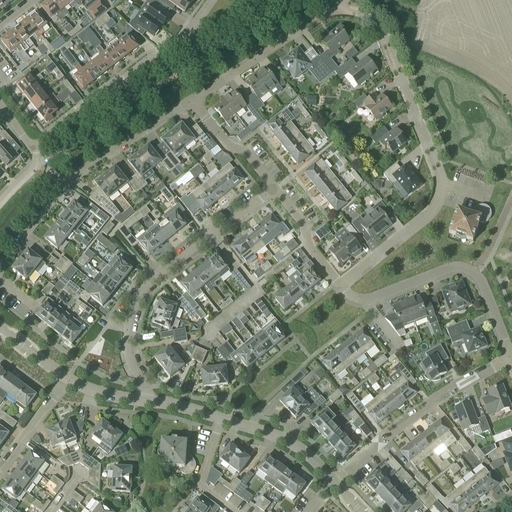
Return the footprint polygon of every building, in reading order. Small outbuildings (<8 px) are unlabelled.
[(50,0),(41,7),(51,20),(55,17),(60,22),(64,19),(50,0)] [(64,0),(50,0),(64,19),(69,15),(64,9),(69,6),(64,0)] [(153,5),(145,15),(161,26),(162,27),(166,22),(167,23),(170,19),(168,18),(169,17),(159,9),(163,4),(157,0),(153,0),(151,3),(153,5)] [(157,0),(163,4),(168,8),(172,3),(185,13),(191,3),(186,0),(157,0)] [(87,12),(91,16),(94,20),(106,11),(102,5),(93,11),(91,9),(87,12)] [(38,12),(28,20),(41,36),(44,33),(41,30),(48,25),(38,12)] [(106,15),(101,19),(105,24),(110,20),(106,15)] [(161,26),(145,15),(140,22),(135,18),(131,21),(128,25),(135,31),(138,26),(153,36),(154,35),(156,36),(159,31),(158,31),(161,26)] [(89,24),(94,20),(91,16),(86,21),(89,24)] [(105,24),(101,19),(95,24),(99,29),(105,24)] [(28,20),(19,27),(29,39),(34,35),(37,39),(41,36),(28,20)] [(332,75),(334,73),(338,70),(331,60),(339,54),(336,51),(348,41),(343,35),(346,33),(340,26),(321,42),(328,51),(319,58),(321,61),(332,75)] [(19,27),(10,34),(23,51),(25,53),(28,50),(23,44),(29,39),(19,27)] [(76,34),(74,30),(68,35),(71,39),(76,34)] [(86,37),(83,33),(77,37),(80,41),(86,37)] [(23,51),(10,34),(1,41),(11,54),(16,50),(19,53),(23,51)] [(129,55),(140,46),(135,40),(133,41),(128,35),(123,39),(120,36),(116,39),(129,55)] [(120,62),(129,55),(116,39),(116,38),(107,45),(110,49),(120,62)] [(45,48),(39,53),(42,56),(48,52),(46,48),(49,46),(45,41),(41,44),(45,48)] [(70,43),(64,47),(67,51),(73,47),(70,43)] [(50,54),(54,52),(49,46),(46,48),(48,52),(50,54)] [(301,50),(306,58),(314,54),(310,46),(301,50)] [(64,47),(59,51),(62,55),(72,68),(77,64),(67,51),(64,47)] [(111,69),(120,62),(110,49),(105,53),(99,47),(96,50),(101,56),(111,69)] [(308,68),(320,84),(332,75),(321,61),(319,58),(310,66),(301,55),(302,53),(299,49),(297,49),(294,51),(294,53),(282,63),(294,78),(308,68)] [(39,53),(30,60),(33,64),(42,56),(39,53)] [(101,56),(92,64),(101,76),(111,69),(101,56)] [(338,70),(334,73),(340,80),(348,75),(352,81),(353,80),(359,86),(377,72),(366,58),(356,66),(351,60),(338,70)] [(33,64),(30,60),(18,69),(21,73),(27,68),(33,64)] [(48,67),(53,72),(57,69),(52,64),(48,67)] [(92,83),(101,76),(92,64),(83,71),(92,83)] [(83,71),(78,65),(74,68),(79,74),(74,78),(78,83),(76,85),(81,91),(92,83),(83,71)] [(57,69),(53,72),(57,77),(56,78),(59,82),(64,78),(61,75),(57,69)] [(264,69),(261,72),(260,71),(254,75),(268,93),(277,86),(280,89),(285,85),(277,75),(272,79),(264,69)] [(23,95),(36,85),(43,80),(40,76),(33,81),(29,76),(31,75),(31,72),(29,70),(23,75),(25,78),(16,86),(23,95)] [(250,81),(245,85),(253,95),(248,99),(266,122),(258,112),(264,107),(259,100),(268,93),(254,75),(248,79),(250,81)] [(67,90),(71,87),(66,82),(63,84),(67,90)] [(23,95),(30,104),(43,94),(36,85),(23,95)] [(75,93),(71,87),(67,90),(71,95),(69,97),(75,106),(81,101),(75,93)] [(30,104),(37,113),(56,98),(53,94),(47,99),(43,94),(30,104)] [(234,94),(229,97),(228,96),(223,100),(235,116),(245,108),(261,126),(266,122),(248,99),(242,103),(234,94)] [(391,108),(390,107),(390,104),(386,98),(383,98),(382,96),(377,100),(374,95),(367,101),(363,96),(353,104),(357,109),(364,104),(367,108),(366,109),(376,122),(382,117),(381,116),(391,108)] [(51,116),(57,112),(54,107),(59,103),(56,98),(37,113),(46,124),(53,118),(51,116)] [(217,105),(218,106),(214,110),(225,124),(229,128),(233,125),(229,121),(235,116),(223,100),(217,105)] [(274,137),(291,123),(294,120),(287,110),(277,118),(276,117),(265,126),(274,137)] [(298,132),(291,123),(274,137),(281,146),(298,132)] [(322,128),(328,135),(334,130),(329,123),(322,128)] [(176,130),(171,134),(184,150),(194,142),(195,144),(199,141),(203,147),(204,146),(209,153),(217,147),(208,137),(206,139),(196,126),(187,133),(181,125),(181,126),(180,124),(175,128),(176,130)] [(403,136),(401,137),(395,129),(389,135),(383,127),(369,138),(375,146),(378,143),(384,151),(388,149),(393,155),(408,143),(403,136)] [(240,142),(252,133),(248,128),(236,138),(240,142)] [(316,133),(322,140),(325,137),(320,130),(316,133)] [(0,161),(5,167),(17,157),(7,146),(12,141),(4,132),(0,135),(0,138),(4,142),(0,145),(0,161)] [(306,142),(298,132),(281,146),(289,155),(306,142)] [(160,140),(161,142),(170,153),(165,157),(174,169),(175,168),(181,164),(175,157),(184,150),(171,134),(166,137),(165,136),(160,140)] [(313,151),(306,142),(289,155),(297,166),(308,157),(307,156),(313,151)] [(141,150),(143,151),(138,155),(151,171),(157,166),(160,170),(164,167),(169,173),(170,173),(174,169),(165,157),(160,162),(148,147),(147,146),(141,150)] [(347,157),(354,165),(359,161),(352,153),(347,157)] [(127,162),(128,163),(137,175),(132,179),(141,191),(147,186),(145,182),(154,175),(151,171),(138,155),(133,159),(132,158),(127,162)] [(343,159),(339,161),(344,167),(347,164),(343,159)] [(304,174),(312,184),(328,170),(321,161),(315,166),(314,165),(304,174)] [(229,165),(219,173),(233,189),(243,181),(235,170),(234,171),(229,165)] [(383,175),(388,181),(392,186),(397,182),(408,196),(421,185),(406,166),(401,171),(396,165),(383,175)] [(198,166),(189,173),(195,180),(204,173),(198,166)] [(108,171),(109,173),(104,177),(117,193),(127,184),(136,195),(141,191),(132,179),(126,183),(115,169),(113,167),(108,171)] [(174,169),(170,173),(176,180),(181,176),(175,168),(174,169)] [(312,184),(320,193),(336,180),(328,170),(312,184)] [(219,173),(210,180),(223,197),(233,189),(219,173)] [(355,181),(359,178),(354,173),(350,175),(355,181)] [(119,215),(108,200),(117,193),(104,177),(100,181),(98,179),(93,183),(94,185),(97,189),(89,199),(89,200),(113,219),(114,219),(119,215)] [(210,180),(201,188),(214,204),(223,197),(210,180)] [(320,193),(328,203),(344,190),(336,180),(320,193)] [(168,203),(173,199),(165,188),(160,193),(168,203)] [(211,209),(211,207),(214,204),(201,188),(187,198),(186,196),(179,201),(192,217),(198,212),(201,209),(203,213),(205,211),(208,212),(211,209)] [(352,199),(344,190),(328,203),(336,213),(346,205),(346,204),(352,199)] [(74,203),(66,213),(82,225),(91,214),(94,216),(101,222),(98,226),(96,225),(90,231),(96,236),(109,219),(91,205),(85,212),(83,210),(84,208),(80,205),(78,206),(74,203)] [(383,216),(388,212),(381,203),(372,210),(374,213),(369,217),(382,233),(391,226),(383,216)] [(172,210),(163,218),(166,221),(165,222),(166,222),(176,234),(176,235),(176,234),(186,227),(182,222),(183,221),(181,218),(179,218),(178,217),(185,212),(178,205),(172,210)] [(490,211),(490,210),(489,209),(488,208),(487,208),(486,207),(485,207),(484,206),(482,206),(480,206),(479,206),(478,207),(477,208),(476,209),(475,210),(474,211),(474,212),(473,213),(472,216),(464,214),(464,213),(457,210),(448,234),(456,237),(456,236),(465,239),(465,240),(472,243),(479,223),(481,224),(482,224),(484,224),(486,223),(487,222),(488,222),(488,221),(489,220),(490,219),(491,217),(491,216),(491,214),(491,213),(491,212),(490,211)] [(67,213),(60,222),(72,232),(78,237),(83,241),(86,237),(87,237),(81,232),(80,234),(77,231),(82,225),(66,213),(67,213)] [(271,215),(261,224),(274,241),(284,233),(279,227),(280,226),(271,215)] [(364,231),(372,241),(382,233),(369,217),(363,222),(360,218),(351,225),(359,235),(364,231)] [(134,218),(123,226),(118,231),(126,241),(131,237),(127,231),(137,223),(134,218)] [(155,226),(167,241),(175,234),(176,234),(166,222),(161,226),(157,221),(153,224),(155,226)] [(72,232),(60,222),(53,231),(66,241),(65,240),(72,232)] [(107,237),(114,227),(110,224),(102,233),(107,237)] [(261,224),(251,231),(265,248),(274,241),(261,224)] [(158,248),(167,241),(155,226),(146,233),(158,249),(159,249),(158,248)] [(320,242),(330,234),(324,226),(314,234),(320,242)] [(347,234),(337,242),(339,244),(351,258),(352,257),(354,259),(360,254),(359,252),(361,250),(352,240),(358,235),(350,226),(344,231),(347,234)] [(58,251),(66,241),(53,231),(52,230),(45,240),(58,251)] [(251,231),(242,239),(255,256),(265,248),(251,231)] [(146,233),(136,241),(149,257),(158,249),(146,233)] [(110,244),(109,243),(100,236),(96,241),(106,249),(110,244)] [(246,263),(255,256),(242,239),(231,248),(240,258),(241,258),(246,263)] [(286,248),(282,251),(287,256),(298,247),(297,246),(294,242),(286,248)] [(340,267),(351,258),(339,244),(329,252),(340,267)] [(20,261),(34,272),(38,275),(45,265),(42,262),(27,251),(20,261)] [(282,251),(274,257),(279,262),(287,256),(282,251)] [(217,256),(207,264),(220,280),(230,272),(227,269),(224,265),(225,263),(222,259),(220,260),(217,256)] [(62,257),(58,262),(68,270),(72,265),(62,257)] [(124,280),(132,270),(115,257),(107,267),(111,270),(112,270),(124,280)] [(34,272),(20,261),(12,270),(26,282),(34,272)] [(68,270),(58,262),(54,267),(64,276),(68,270)] [(297,272),(301,278),(311,290),(320,283),(311,271),(315,268),(310,262),(299,270),(297,268),(295,270),(297,272)] [(207,264),(199,271),(213,289),(216,286),(214,284),(220,280),(207,264)] [(117,289),(124,280),(112,270),(111,270),(107,267),(100,275),(99,274),(99,275),(117,289)] [(190,278),(189,278),(200,291),(200,290),(205,286),(209,292),(213,289),(199,271),(190,278)] [(231,275),(245,293),(250,289),(236,271),(232,274),(231,275)] [(297,272),(288,279),(292,285),(302,297),(311,290),(301,278),(297,272)] [(110,297),(117,289),(99,275),(92,284),(110,298),(110,297)] [(65,287),(71,292),(76,296),(80,290),(63,277),(59,282),(65,287)] [(189,306),(197,317),(201,321),(206,317),(194,302),(203,295),(200,291),(189,278),(179,286),(186,294),(181,297),(189,306)] [(46,299),(54,288),(49,284),(41,294),(46,299)] [(92,284),(84,293),(89,297),(102,308),(110,298),(92,284)] [(451,313),(457,311),(457,313),(460,314),(463,312),(464,310),(464,308),(470,306),(468,301),(469,300),(467,294),(465,295),(461,284),(442,291),(447,304),(446,305),(447,309),(449,308),(451,313)] [(292,285),(283,292),(293,305),(302,297),(292,285)] [(76,296),(71,292),(68,295),(73,299),(77,302),(78,301),(80,299),(76,296)] [(284,312),(293,305),(283,292),(274,300),(284,312)] [(430,326),(437,323),(429,303),(424,305),(421,304),(419,298),(406,303),(414,324),(427,319),(430,326)] [(44,324),(58,307),(49,300),(45,305),(35,317),(44,324)] [(267,310),(259,300),(254,304),(262,315),(267,310)] [(84,312),(87,308),(78,301),(77,302),(75,305),(79,308),(84,312)] [(160,301),(158,306),(156,305),(153,312),(176,320),(180,308),(160,301)] [(400,338),(405,336),(402,328),(414,324),(406,303),(393,308),(395,314),(394,317),(385,320),(400,338)] [(197,317),(189,306),(183,310),(192,321),(197,317)] [(58,307),(44,324),(53,331),(67,314),(58,307)] [(150,319),(153,320),(152,325),(172,332),(176,320),(153,312),(150,319)] [(62,338),(76,322),(67,314),(53,331),(62,338)] [(239,322),(236,318),(231,322),(234,326),(239,333),(244,328),(239,322)] [(275,320),(261,331),(261,332),(264,335),(275,348),(284,340),(281,336),(285,332),(275,320)] [(76,322),(62,338),(71,346),(81,334),(77,331),(81,326),(76,322)] [(481,350),(487,347),(485,341),(484,342),(479,329),(470,333),(466,322),(446,330),(452,345),(463,340),(468,354),(481,349),(481,350)] [(362,330),(352,338),(365,355),(375,347),(370,341),(371,341),(362,330)] [(261,332),(253,339),(256,342),(265,354),(274,348),(275,348),(264,335),(261,332)] [(174,345),(187,342),(186,336),(173,338),(174,345)] [(352,338),(342,346),(356,362),(365,355),(352,338)] [(253,339),(244,346),(257,362),(257,361),(265,354),(256,342),(253,339)] [(410,341),(403,343),(406,349),(412,346),(410,341)] [(221,347),(230,357),(235,353),(226,343),(221,347)] [(186,350),(191,357),(195,348),(192,345),(186,350)] [(247,370),(257,362),(244,346),(235,353),(230,357),(236,365),(240,362),(247,370)] [(342,346),(333,353),(346,370),(356,362),(342,346)] [(428,361),(420,366),(426,376),(423,377),(424,378),(425,379),(426,380),(428,381),(429,381),(430,383),(431,382),(431,383),(434,383),(436,382),(438,382),(441,381),(439,378),(446,374),(441,364),(448,360),(440,346),(425,355),(428,361)] [(221,347),(216,351),(224,362),(230,357),(221,347)] [(162,369),(179,356),(173,349),(171,351),(169,348),(154,359),(162,369)] [(190,360),(196,362),(201,350),(195,348),(190,360)] [(202,365),(207,353),(201,350),(196,362),(202,365)] [(337,378),(346,370),(333,353),(322,362),(331,373),(332,372),(337,378)] [(162,369),(170,379),(184,367),(187,364),(179,355),(179,356),(162,369)] [(383,356),(373,364),(377,370),(387,362),(383,356)] [(392,385),(406,402),(416,394),(411,387),(416,384),(405,370),(400,364),(393,370),(396,373),(388,380),(392,385)] [(213,369),(215,387),(227,386),(225,368),(213,369)] [(213,369),(201,370),(203,389),(215,387),(213,369)] [(295,386),(305,377),(300,372),(290,381),(295,386)] [(0,399),(3,401),(7,395),(16,383),(8,376),(0,385),(0,399)] [(16,403),(26,389),(25,389),(16,383),(7,395),(16,402),(16,403)] [(404,407),(402,405),(406,402),(392,385),(383,393),(396,410),(397,409),(398,411),(404,407)] [(293,389),(279,402),(287,411),(301,399),(304,395),(297,387),(294,391),(293,389)] [(489,417),(510,408),(502,387),(488,392),(490,398),(483,401),(489,417)] [(26,389),(14,405),(25,412),(36,397),(26,389)] [(296,420),(309,408),(311,406),(315,411),(325,402),(321,397),(319,398),(311,390),(306,394),(304,395),(301,399),(287,411),(296,420)] [(332,405),(342,396),(337,391),(328,400),(332,405)] [(383,393),(373,400),(387,417),(396,410),(383,393)] [(355,408),(360,404),(352,394),(346,398),(355,408)] [(373,400),(364,408),(369,414),(368,415),(376,426),(387,417),(373,400)] [(455,412),(450,414),(453,422),(459,420),(463,431),(478,426),(481,435),(490,431),(484,417),(476,421),(470,403),(454,409),(455,412)] [(319,434),(320,434),(319,434),(331,423),(335,420),(335,419),(327,410),(323,414),(323,413),(310,425),(319,434)] [(13,429),(17,424),(6,416),(2,421),(13,429)] [(327,442),(343,428),(335,420),(331,423),(319,434),(320,434),(327,442)] [(430,429),(443,446),(446,449),(456,442),(448,432),(449,431),(440,420),(430,429)] [(69,422),(57,427),(64,444),(65,446),(77,442),(76,439),(69,422)] [(101,444),(112,429),(102,422),(91,437),(101,444)] [(367,439),(372,435),(364,424),(358,429),(367,439)] [(64,444),(57,427),(46,432),(53,449),(64,444)] [(495,430),(497,437),(509,434),(507,427),(495,430)] [(0,428),(0,443),(2,445),(9,435),(0,428)] [(343,428),(327,442),(335,450),(346,440),(346,439),(348,437),(344,433),(345,430),(343,428)] [(112,429),(101,444),(98,448),(108,455),(111,451),(122,437),(112,429)] [(430,429),(420,436),(434,453),(443,446),(430,429)] [(36,436),(32,441),(38,446),(42,445),(39,438),(36,436)] [(420,436),(411,444),(424,461),(434,453),(420,436)] [(335,450),(334,451),(343,460),(355,448),(359,445),(355,441),(354,443),(349,437),(346,439),(346,440),(335,450)] [(458,443),(466,453),(471,449),(463,439),(458,443)] [(511,440),(503,444),(506,454),(503,455),(510,473),(511,472),(511,440)] [(195,469),(195,468),(195,467),(195,466),(195,465),(195,464),(195,463),(194,462),(193,461),(193,460),(192,460),(192,459),(190,459),(185,457),(185,451),(186,451),(186,443),(161,441),(161,449),(161,459),(160,459),(159,467),(184,468),(184,469),(181,474),(183,475),(184,475),(186,476),(187,476),(189,475),(191,475),(192,474),(193,473),(194,472),(194,471),(195,470),(195,469)] [(410,462),(415,468),(424,461),(411,444),(400,452),(409,463),(410,462)] [(219,460),(229,467),(242,450),(235,445),(233,448),(230,445),(219,460)] [(494,446),(480,451),(484,458),(496,450),(494,446)] [(471,451),(479,462),(484,458),(480,451),(476,447),(471,451)] [(250,460),(247,458),(249,455),(242,450),(229,467),(239,475),(250,460)] [(69,456),(73,466),(79,464),(81,451),(69,456)] [(91,459),(81,451),(79,464),(84,468),(91,459)] [(23,463),(23,464),(23,463),(39,475),(41,477),(49,466),(44,463),(30,453),(23,463)] [(73,466),(69,456),(57,461),(68,469),(73,466)] [(257,470),(267,478),(277,464),(267,457),(257,470)] [(100,466),(91,459),(84,468),(89,471),(100,466)] [(396,473),(401,469),(392,459),(387,463),(396,473)] [(17,473),(32,484),(39,475),(23,463),(23,464),(17,473)] [(267,478),(264,482),(273,489),(276,485),(286,471),(277,464),(267,478)] [(88,477),(100,478),(100,466),(89,471),(88,477)] [(113,468),(112,480),(131,482),(132,469),(113,468)] [(484,469),(474,476),(488,493),(498,485),(490,474),(489,475),(484,469)] [(276,485),(273,489),(282,495),(285,491),(295,478),(286,471),(276,485)] [(364,480),(367,483),(366,484),(374,494),(375,493),(386,482),(386,483),(387,482),(378,473),(377,474),(374,471),(365,480),(364,480)] [(32,484),(17,473),(10,481),(23,491),(26,494),(33,485),(32,484)] [(217,484),(222,477),(217,473),(209,484),(214,488),(217,484)] [(248,473),(233,494),(239,499),(247,488),(245,486),(253,476),(248,473)] [(419,473),(414,478),(423,488),(428,483),(419,473)] [(474,476),(465,484),(478,501),(488,493),(474,476)] [(60,490),(64,485),(53,477),(49,483),(56,488),(60,490)] [(100,478),(88,477),(88,483),(99,491),(100,480),(100,478)] [(305,485),(295,478),(285,491),(282,495),(292,503),(305,485)] [(226,483),(223,486),(233,494),(241,483),(235,479),(230,486),(226,483)] [(131,482),(112,480),(107,480),(107,487),(109,490),(112,490),(112,493),(130,494),(131,482)] [(375,493),(382,501),(397,488),(398,487),(396,486),(394,485),(389,480),(387,482),(386,483),(386,482),(375,493)] [(23,491),(10,481),(2,491),(15,501),(23,491)] [(465,484),(455,491),(469,508),(478,501),(465,484)] [(427,492),(432,497),(437,502),(438,500),(448,510),(451,507),(454,511),(463,511),(469,508),(455,491),(446,499),(444,500),(439,495),(430,485),(425,490),(427,492)] [(382,501),(390,509),(390,510),(402,499),(405,496),(397,488),(382,501)] [(79,505),(83,500),(73,492),(69,497),(72,500),(79,505)] [(411,508),(402,499),(390,510),(390,509),(389,510),(391,511),(406,511),(409,510),(410,511),(416,511),(422,507),(422,506),(432,497),(427,492),(411,508)] [(190,509),(193,511),(217,511),(220,509),(203,496),(199,501),(197,499),(190,509)] [(437,502),(432,497),(422,506),(422,507),(427,511),(437,502)] [(262,511),(264,511),(270,504),(265,500),(262,503),(258,509),(262,511)] [(39,511),(43,511),(46,509),(43,506),(36,501),(32,506),(39,511)] [(109,511),(100,505),(96,502),(88,511),(109,511)]
